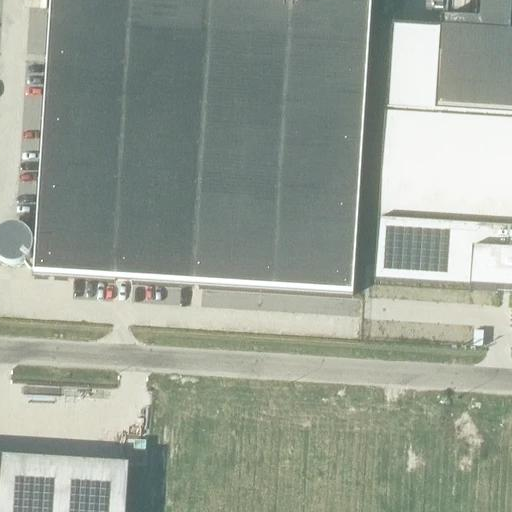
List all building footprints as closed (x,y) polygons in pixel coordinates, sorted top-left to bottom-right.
[(50,0),(34,277),(353,297),(371,0),(50,0)] [(511,0),(476,0),(475,20),(441,18),(440,30),(435,113),(511,117),(511,0)] [(386,110),(374,313),(511,321),(511,117),(435,113),(440,30),(392,27),(386,110)] [(31,246),(31,240),(29,234),(26,229),(21,226),(16,224),(9,223),(3,225),(0,227),(0,257),(1,258),(8,261),(14,261),(20,260),(25,256),(29,252),(31,246)] [(0,458),(0,464),(0,511),(126,511),(129,466),(0,458)]
